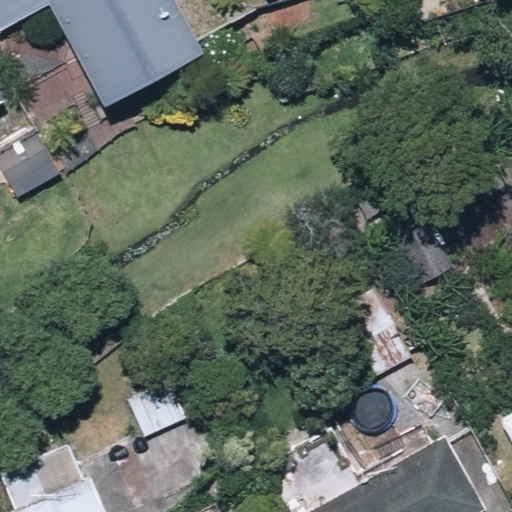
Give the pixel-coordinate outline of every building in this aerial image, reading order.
[(0,0),(0,7),(12,27),(54,0),(61,0),(123,101),(219,42),(193,0),(0,0)] [(0,106),(13,99),(0,74),(0,106)] [(350,392),(413,351),(373,291),(311,332),(350,392)] [(288,511),(475,511),(491,504),(453,429),(288,511)] [(117,511),(96,456),(6,491),(14,511),(117,511)]
